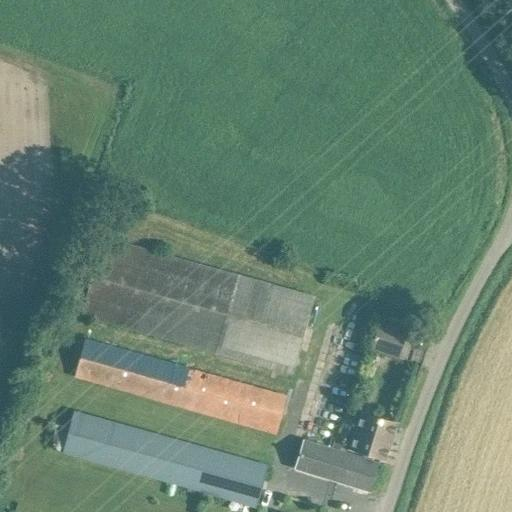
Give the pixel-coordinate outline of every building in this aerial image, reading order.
[(314,297),(102,237),(81,314),(293,374),(314,297)] [(406,330),(387,324),(379,322),(371,348),(397,357),(406,330)] [(287,397),(176,366),(82,339),(75,375),(277,432),(287,397)] [(267,467),(113,423),(73,412),(62,451),(256,506),(267,467)] [(357,434),(352,449),(356,450),(365,453),(384,460),(396,423),(377,417),(364,413),(357,434)] [(336,439),(333,449),(345,452),(348,442),(336,439)] [(379,463),(360,456),(345,452),(333,449),(304,440),(295,469),(351,485),(370,491),(379,463)] [(5,511),(165,511),(14,476),(5,511)]
